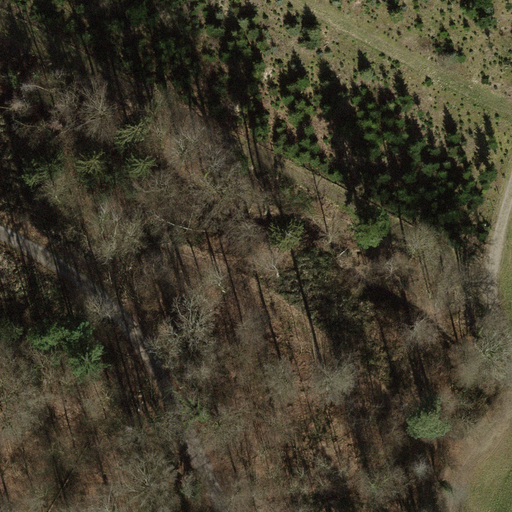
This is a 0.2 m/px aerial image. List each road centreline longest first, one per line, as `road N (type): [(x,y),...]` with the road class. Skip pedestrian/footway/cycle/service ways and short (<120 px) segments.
road 1 (track): [(0,21),(496,291)]
road 2 (track): [(219,511),(169,377),(96,283),(0,235)]
road 3 (track): [(511,364),(496,291),(511,197)]
road 4 (track): [(452,511),(460,477),(506,415),(511,387)]
